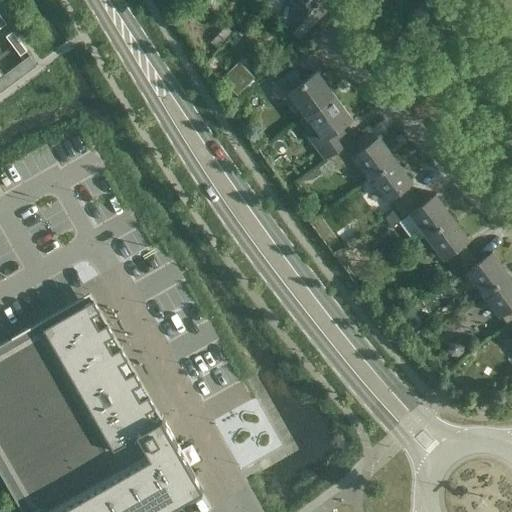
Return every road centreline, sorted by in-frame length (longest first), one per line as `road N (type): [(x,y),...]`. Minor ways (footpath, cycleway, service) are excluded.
road 1 (secondary): [(116,26),(154,108),(214,203),(404,441),(425,480)]
road 2 (secondary): [(463,442),(423,421),(339,323),(176,95),(116,26)]
road 3 (residential): [(511,232),(328,42),(365,0)]
